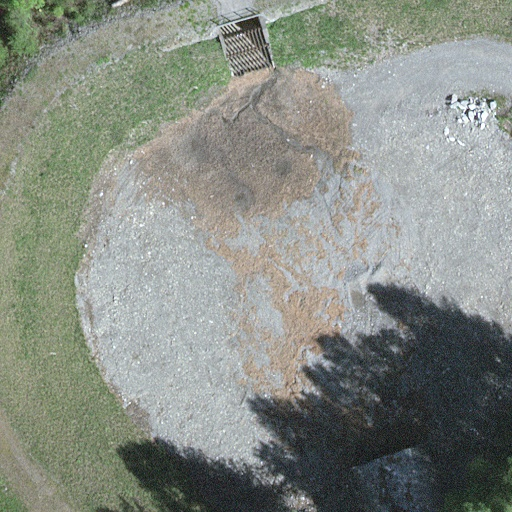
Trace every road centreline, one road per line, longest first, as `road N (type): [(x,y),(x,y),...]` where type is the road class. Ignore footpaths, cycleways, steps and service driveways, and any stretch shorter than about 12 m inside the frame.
road 1 (track): [(242,0),(146,28),(69,67),(15,150),(0,209)]
road 2 (track): [(0,400),(36,470),(77,511)]
